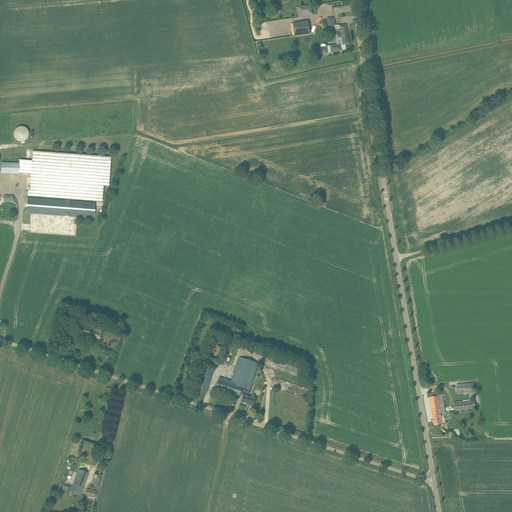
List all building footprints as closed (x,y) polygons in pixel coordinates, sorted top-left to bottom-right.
[(296,6),(297,15),(311,14),(311,5),(296,6)] [(345,46),(345,45),(349,44),(346,25),(340,26),(339,25),(338,25),(335,25),(334,18),(328,18),(330,32),(340,30),(340,33),(337,33),(337,39),(341,38),(342,44),(326,46),(326,45),(325,45),(325,44),(324,44),(323,44),(322,45),(321,45),(321,46),(320,47),(319,47),(320,54),(342,51),(342,50),(342,49),(343,50),(344,50),(345,49),(346,49),(346,48),(346,47),(346,46),(345,46)] [(295,36),(310,34),(308,21),(293,23),(295,36)] [(21,125),(12,132),(21,143),(30,135),(21,125)] [(111,157),(111,156),(32,150),(29,189),(28,188),(27,195),(102,201),(103,185),(109,185),(111,157)] [(1,173),(8,173),(19,173),(19,163),(1,162),(1,173)] [(26,213),(94,218),(96,203),(28,198),(26,213)] [(92,336),(100,339),(104,329),(96,326),(95,328),(94,328),(93,329),(84,325),(81,333),(92,337),(92,336)] [(222,347),(218,346),(214,355),(219,357),(222,347)] [(249,404),(249,405),(253,406),(256,399),(248,397),(259,363),(241,357),(233,381),(220,377),(216,388),(240,396),(241,394),(244,395),(242,402),(249,404)] [(194,389),(206,393),(214,369),(202,365),(194,389)] [(457,384),(457,393),(474,392),(473,383),(457,384)] [(428,391),(434,425),(446,423),(445,416),(446,416),(447,415),(447,412),(445,412),(442,392),(436,393),(435,391),(434,392),(434,390),(428,391)] [(454,403),(454,412),(475,409),(474,400),(454,403)] [(73,485),(69,495),(74,497),(76,493),(80,495),(88,473),(90,468),(80,464),(77,473),(71,471),(66,483),(73,485)] [(91,485),(98,487),(100,478),(93,476),(91,485)]
